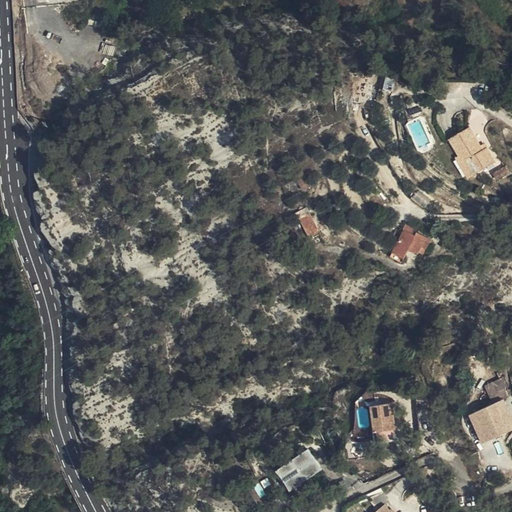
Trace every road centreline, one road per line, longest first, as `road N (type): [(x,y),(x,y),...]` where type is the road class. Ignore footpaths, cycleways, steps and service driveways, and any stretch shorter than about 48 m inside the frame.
road 1 (primary): [(96,511),(57,423),(49,315),(9,184),(0,31)]
road 2 (unknown): [(7,154),(140,67),(151,49),(150,28),(78,0)]
road 3 (residential): [(511,483),(469,487),(445,454),(323,511)]
